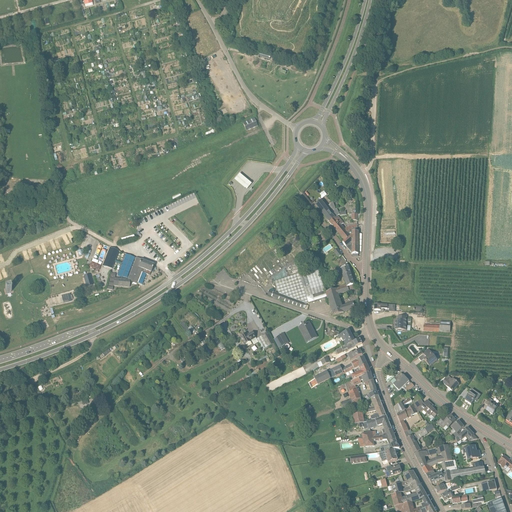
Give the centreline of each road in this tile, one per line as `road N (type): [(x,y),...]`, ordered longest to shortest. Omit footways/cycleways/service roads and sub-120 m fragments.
road 1 (secondary): [(91,335),(214,256),(307,151)]
road 2 (secondary): [(297,144),(224,237),(174,278),(88,328)]
road 3 (tertiary): [(442,511),(378,377),(388,352)]
road 4 (unclassified): [(371,332),(210,282)]
road 5 (secondary): [(511,446),(388,352)]
road 6 (track): [(374,82),(511,47)]
road 7 (secondary): [(322,127),(370,0)]
road 8 (secondary): [(365,0),(312,120)]
